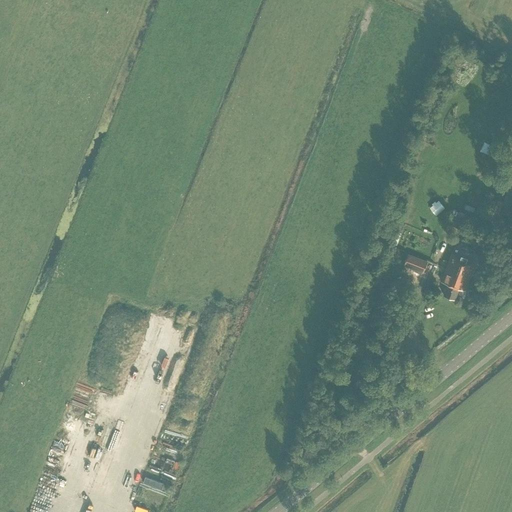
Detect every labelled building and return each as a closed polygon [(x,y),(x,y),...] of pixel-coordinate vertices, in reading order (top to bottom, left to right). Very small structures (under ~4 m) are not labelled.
[(488,210),(491,203),(474,196),(471,203),(488,210)] [(445,208),(439,201),(430,208),(436,215),(445,208)] [(446,229),(461,234),(466,221),(460,218),(458,222),(455,221),(458,213),(452,211),(446,229)] [(465,290),(476,261),(452,252),(441,282),(447,284),(443,295),(455,299),(459,288),(465,290)] [(423,273),(427,262),(408,254),(403,266),(423,273)] [(370,355),(373,340),(368,339),(365,354),(370,355)] [(83,422),(65,418),(64,425),(81,429),(83,422)]
